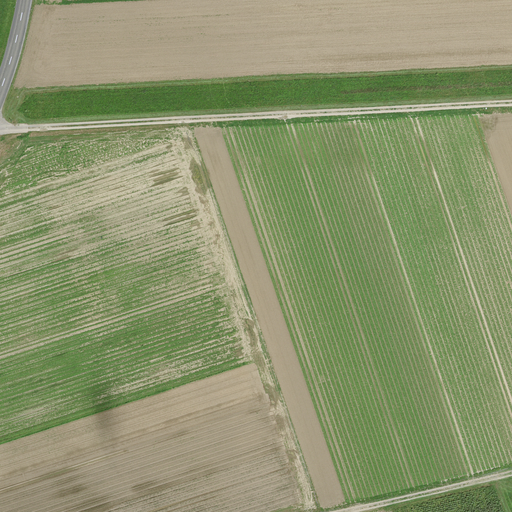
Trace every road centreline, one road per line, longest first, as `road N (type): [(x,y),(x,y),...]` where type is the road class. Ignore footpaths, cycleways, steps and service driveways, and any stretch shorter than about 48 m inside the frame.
road 1 (track): [(0,125),(511,101)]
road 2 (track): [(367,511),(511,479)]
